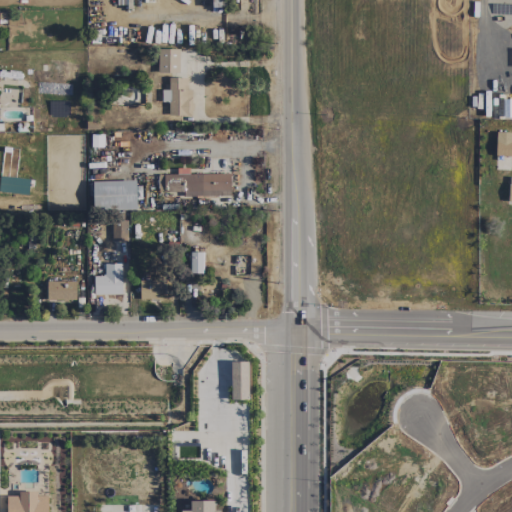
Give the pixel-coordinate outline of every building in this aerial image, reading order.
[(157,73),(179,72),(179,49),(157,49),(157,73)] [(21,73),(0,69),(0,76),(20,79),(21,73)] [(168,101),(168,115),(192,116),(192,89),(187,89),(187,77),(168,77),(168,89),(161,89),(161,101),(168,101)] [(511,156),(511,132),(495,132),(495,155),(511,156)] [(102,134),(90,134),(90,147),(102,147),(102,134)] [(163,175),(163,192),(182,192),(182,196),(230,195),(230,173),(163,175)] [(0,191),(28,194),(29,179),(0,175),(0,191)] [(93,210),(136,209),(135,180),(92,181),(93,210)] [(127,221),(112,220),(111,240),(127,241),(127,221)] [(202,252),(190,252),(190,273),(203,273),(202,252)] [(121,263),(104,264),(104,276),(93,276),(94,294),(122,294),(121,263)] [(158,300),(158,294),(166,294),(167,281),(139,280),(139,299),(158,300)] [(75,281),(46,281),(46,300),(75,300),(75,281)] [(230,400),(248,399),(247,361),(230,362),(230,400)] [(6,496),(5,511),(47,511),(47,495),(36,496),(36,491),(17,492),(17,495),(6,496)] [(219,511),(220,509),(213,509),(213,500),(189,501),(190,510),(180,510),(180,511),(219,511)]
